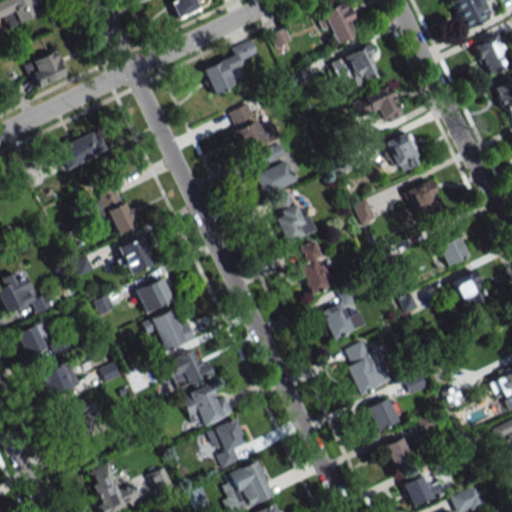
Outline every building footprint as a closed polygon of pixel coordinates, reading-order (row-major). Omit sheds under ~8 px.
[(0,0),(0,18),(4,28),(35,13),(28,0),(0,0)] [(164,0),(173,19),(201,6),(197,0),(164,0)] [(447,0),(461,28),(488,16),(480,0),(447,0)] [(342,2),(314,14),(322,32),(325,30),(331,43),(355,33),(342,2)] [(286,41),(282,28),(268,33),(272,45),(286,41)] [(472,43),(481,73),(504,67),(495,36),(472,43)] [(233,84),(226,66),(254,55),(248,40),(228,47),(231,55),(199,67),(209,93),(233,84)] [(326,61),(335,83),(347,78),(351,85),(376,75),(363,45),(326,61)] [(33,87),(62,74),(51,50),(22,63),(33,87)] [(492,86),(505,122),(511,119),(511,79),(511,78),(492,86)] [(348,100),(354,118),(374,110),(379,123),(397,116),(386,86),(348,100)] [(226,111),(232,129),(230,130),(238,150),(270,138),(264,123),(254,126),(245,104),(226,111)] [(62,170),(105,151),(95,128),(52,147),(62,170)] [(415,165),(406,132),(382,138),(391,171),(415,165)] [(282,155),(276,142),(250,153),(256,167),(282,155)] [(290,180),(281,160),(250,174),(259,194),(290,180)] [(427,180),(403,189),(413,216),(437,207),(427,180)] [(92,192),(96,203),(86,207),(90,218),(104,212),(113,234),(132,226),(115,183),(92,192)] [(281,242),(306,231),(288,189),(270,197),(278,215),(271,218),(281,242)] [(358,224),(370,217),(361,199),(349,205),(358,224)] [(430,239),(441,265),(463,256),(452,231),(430,239)] [(149,263),(136,236),(113,247),(125,274),(149,263)] [(307,294),(328,284),(309,240),(295,247),(301,260),(293,264),(307,294)] [(47,308),(42,295),(30,299),(19,268),(0,274),(0,282),(1,285),(0,284),(0,306),(6,322),(47,308)] [(457,308),(481,300),(471,271),(447,279),(457,308)] [(131,290),(141,313),(169,300),(158,277),(131,290)] [(354,326),(344,306),(351,302),(346,293),(314,310),(330,339),(354,326)] [(395,300),(400,310),(412,304),(406,293),(395,300)] [(191,338),(183,319),(174,323),(169,309),(138,322),(143,334),(151,330),(156,341),(149,343),(154,354),(191,338)] [(45,346),(36,323),(11,333),(21,356),(45,346)] [(341,365),(354,395),(381,384),(362,339),(341,348),(347,362),(341,365)] [(151,365),(157,382),(169,377),(173,389),(209,374),(202,358),(193,361),(188,350),(151,365)] [(45,399),(75,384),(63,360),(33,375),(45,399)] [(100,381),(116,375),(112,362),(96,367),(100,381)] [(511,405),(511,368),(487,381),(502,411),(511,405)] [(422,387),(417,373),(401,379),(405,393),(422,387)] [(190,429),(227,414),(219,395),(211,399),(204,384),(177,395),(190,429)] [(361,407),(372,431),(401,417),(393,400),(386,403),(383,397),(361,407)] [(58,409),(67,434),(97,422),(87,398),(58,409)] [(511,417),(490,427),(494,438),(504,434),(506,440),(511,437),(511,417)] [(217,468),(237,460),(231,447),(241,443),(230,418),(201,431),(217,468)] [(411,460),(401,436),(380,444),(390,468),(411,460)] [(221,473),(230,495),(235,493),(241,507),(269,496),(254,460),(221,473)] [(169,485),(160,466),(145,474),(154,492),(169,485)] [(434,479),(423,484),(419,474),(398,483),(409,507),(440,493),(434,479)] [(106,511),(136,503),(130,484),(114,490),(110,477),(86,484),(94,511),(106,511)] [(475,508),(475,490),(449,490),(449,508),(475,508)]
